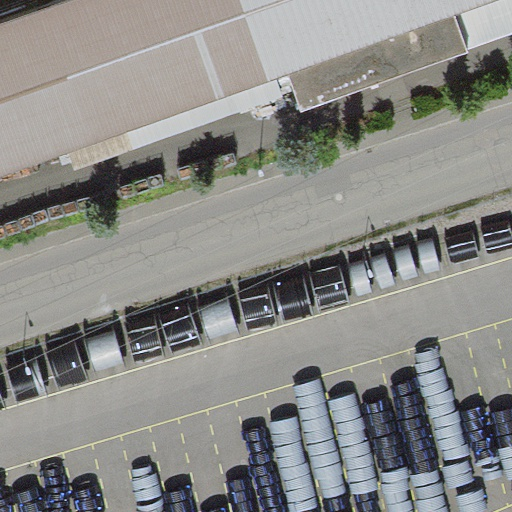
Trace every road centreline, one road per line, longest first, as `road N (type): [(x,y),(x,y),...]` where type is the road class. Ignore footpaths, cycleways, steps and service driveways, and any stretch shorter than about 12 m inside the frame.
road 1 (residential): [(0,309),(511,137)]
road 2 (unknown): [(511,404),(158,511)]
